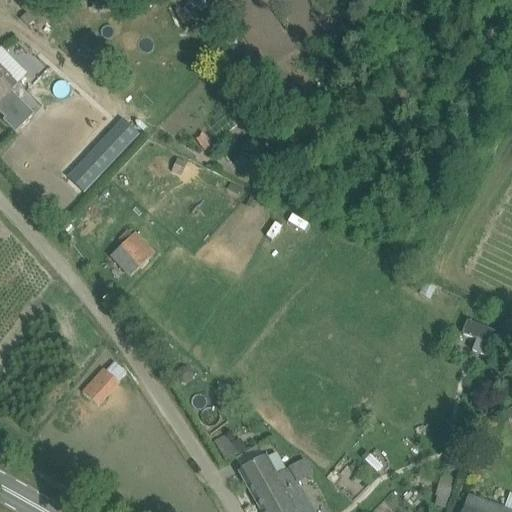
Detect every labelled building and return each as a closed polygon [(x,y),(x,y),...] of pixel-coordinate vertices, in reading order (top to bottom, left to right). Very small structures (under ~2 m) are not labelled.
[(103,13),(103,0),(90,0),(91,13),(103,13)] [(235,46),(235,28),(217,28),(217,46),(235,46)] [(65,96),(74,87),(53,64),(29,87),(79,141),(94,128),(65,96)] [(0,104),(11,93),(18,86),(4,72),(0,75),(0,104)] [(211,145),(202,130),(223,119),(208,92),(167,115),(191,157),(211,145)] [(180,177),(186,164),(177,160),(171,173),(180,177)] [(86,194),(102,178),(85,162),(69,178),(86,194)] [(253,211),(259,199),(250,196),(245,208),(253,211)] [(137,235),(121,249),(140,270),(156,255),(137,235)] [(429,301),(435,289),(425,284),(419,295),(429,301)] [(491,347),(496,334),(467,323),(462,336),(475,341),(470,353),(486,359),(491,347)] [(118,385),(106,373),(104,371),(91,384),(82,394),(96,408),(105,398),(118,385)] [(222,462),(245,451),(240,441),(231,445),(226,436),(212,443),(222,462)] [(260,511),(315,511),(291,468),(273,478),(263,460),(239,474),(260,511)] [(459,469),(457,463),(452,462),(448,467),(450,472),(456,473),(459,469)] [(440,477),(433,498),(448,503),(455,482),(440,477)] [(506,511),(469,499),(464,511),(506,511)]
